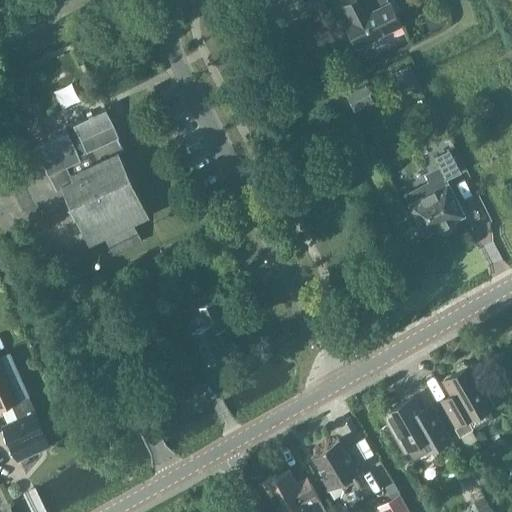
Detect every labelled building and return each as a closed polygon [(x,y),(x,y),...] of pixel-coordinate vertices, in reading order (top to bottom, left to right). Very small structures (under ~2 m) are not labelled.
[(338,0),(339,0),(330,4),(336,16),(348,10),(353,20),(347,23),(358,46),(402,24),(396,11),(400,9),(395,0),(393,0),(391,1),(390,2),(388,0),(338,0)] [(442,9),(425,17),(432,31),(448,23),(442,9)] [(409,66),(394,73),(398,81),(413,74),(409,66)] [(365,88),(349,96),(355,109),(372,101),(365,88)] [(107,108),(74,123),(76,127),(36,145),(49,174),(49,173),(57,190),(64,186),(61,179),(119,152),(125,150),(119,137),(120,136),(107,108)] [(29,140),(16,111),(8,115),(21,143),(29,140)] [(35,112),(23,118),(33,138),(44,132),(35,112)] [(372,145),(367,147),(374,161),(382,157),(377,147),(374,148),(372,145)] [(446,178),(446,179),(447,179),(447,178),(460,172),(461,172),(461,171),(450,150),(436,157),(440,167),(446,178)] [(75,209),(92,243),(106,237),(114,255),(143,241),(135,223),(149,217),(126,168),(127,168),(119,152),(61,179),(64,186),(75,209)] [(450,184),(447,179),(446,179),(446,178),(440,167),(426,174),(435,190),(411,202),(410,202),(409,203),(410,204),(425,234),(426,235),(427,235),(441,227),(442,229),(451,225),(450,223),(464,216),(465,215),(465,214),(449,184),(450,184)] [(198,264),(193,265),(185,268),(188,274),(194,271),(199,269),(198,264)] [(154,285),(141,291),(150,311),(163,305),(154,285)] [(210,324),(193,332),(208,363),(229,354),(218,331),(226,327),(214,301),(202,307),(210,324)] [(0,409),(13,404),(20,400),(0,356),(0,409)] [(490,418),(493,416),(488,408),(498,402),(482,373),(479,375),(473,364),(470,366),(464,362),(456,367),(456,373),(444,380),(456,400),(445,406),(468,447),(479,441),(472,429),(476,427),(479,428),(489,422),(490,418)] [(20,400),(13,404),(19,419),(4,426),(19,460),(51,445),(29,396),(20,400)] [(387,413),(408,449),(414,460),(451,439),(434,409),(423,415),(413,398),(387,413)] [(321,478),(328,489),(334,498),(344,492),(346,494),(359,486),(352,475),(358,471),(339,439),(313,455),(326,475),(321,478)] [(489,459),(479,465),(485,474),(494,469),(489,459)] [(276,475),(257,486),(257,487),(264,483),(280,511),(327,511),(308,477),(298,482),(291,470),(277,477),(276,475)] [(410,511),(400,494),(379,506),(382,511),(410,511)] [(486,499),(476,504),(480,511),(489,511),(492,510),(486,499)]
